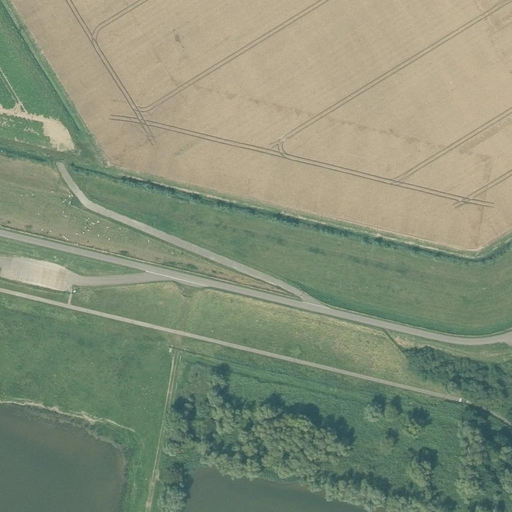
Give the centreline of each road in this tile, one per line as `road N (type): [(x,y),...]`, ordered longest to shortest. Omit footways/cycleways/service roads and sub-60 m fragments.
road 1 (unknown): [(0,316),(511,440)]
road 2 (unclassified): [(189,279),(464,344),(511,335)]
road 3 (unclassified): [(189,279),(0,233)]
road 4 (track): [(145,511),(180,336)]
